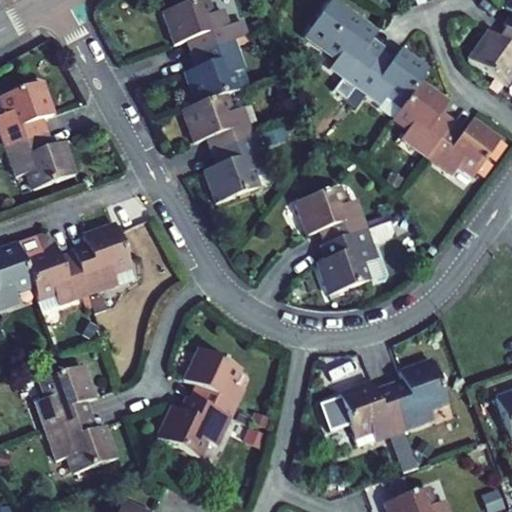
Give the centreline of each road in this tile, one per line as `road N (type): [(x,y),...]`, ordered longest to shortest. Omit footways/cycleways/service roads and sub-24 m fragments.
road 1 (residential): [(56,0),(213,278)]
road 2 (residential): [(302,333),(360,332),(412,310),(511,190)]
road 3 (residential): [(213,278),(168,317),(148,383),(120,405)]
road 4 (residential): [(302,333),(271,486)]
road 5 (residential): [(511,122),(453,76),(429,14)]
